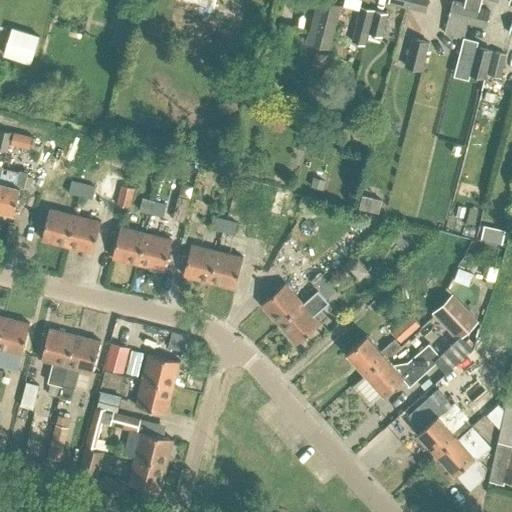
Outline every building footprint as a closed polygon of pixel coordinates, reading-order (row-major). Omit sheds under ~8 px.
[(341,4),(325,0),(316,0),(306,42),(330,48),(341,4)] [(428,0),(407,0),(406,6),(426,11),(428,0)] [(465,0),(465,3),(453,0),(445,32),(463,37),(472,0),(465,0)] [(490,10),(480,7),(481,0),(472,0),(463,37),(464,37),(468,22),(486,27),(490,10)] [(374,8),(360,5),(350,39),(364,43),(374,8)] [(374,8),(368,31),(381,35),(387,12),(374,8)] [(39,37),(12,28),(4,55),(30,64),(39,37)] [(423,69),(430,40),(412,36),(405,65),(423,69)] [(470,73),(486,77),(487,73),(493,49),(477,45),(470,73)] [(507,53),(493,49),(487,73),(501,77),(507,53)] [(0,150),(6,152),(10,132),(0,130),(0,150)] [(31,137),(13,133),(11,146),(28,149),(31,137)] [(0,207),(15,212),(21,186),(24,187),(29,171),(20,168),(16,184),(0,180),(0,207)] [(195,178),(184,175),(173,217),(185,220),(195,178)] [(111,201),(117,179),(106,176),(100,197),(111,201)] [(84,182),(72,179),(69,191),(81,194),(84,182)] [(95,185),(84,182),(81,194),(92,197),(95,185)] [(121,185),(116,203),(129,207),(133,188),(121,185)] [(155,199),(143,196),(140,208),(152,211),(155,199)] [(207,200),(194,197),(189,220),(201,223),(207,200)] [(383,203),(363,198),(360,210),(380,215),(383,203)] [(166,203),(155,199),(152,211),(163,214),(166,203)] [(50,207),(42,238),(94,251),(102,220),(50,207)] [(214,215),(211,226),(222,229),(225,218),(214,215)] [(225,218),(222,229),(234,232),(237,220),(225,218)] [(121,224),(113,256),(165,269),(172,237),(121,224)] [(481,224),(479,236),(499,239),(501,228),(481,224)] [(192,242),(184,273),(235,286),(243,255),(192,242)] [(321,272),(312,280),(320,289),(329,281),(321,272)] [(281,324),(305,302),(304,301),(286,281),(262,302),(281,324)] [(329,281),(320,289),(326,297),(336,289),(329,281)] [(305,302),(281,324),(297,342),(321,321),(315,314),(330,300),(326,297),(320,289),(305,302)] [(460,339),(480,321),(454,294),(434,312),(460,339)] [(5,315),(0,333),(0,347),(23,353),(30,322),(5,315)] [(75,333),(50,326),(42,358),(53,360),(48,380),(51,381),(48,392),(60,395),(75,333)] [(101,339),(75,333),(60,395),(72,398),(79,367),(93,371),(101,339)] [(367,333),(348,351),(366,371),(386,354),(387,355),(401,343),(395,337),(381,349),(367,333)] [(395,365),(387,355),(386,354),(366,371),(385,392),(404,376),(411,384),(442,356),(429,342),(406,362),(395,365)] [(122,373),(128,349),(110,344),(104,368),(122,373)] [(149,352),(143,377),(174,385),(180,359),(149,352)] [(143,377),(136,403),(168,411),(174,385),(143,377)] [(33,409),(39,385),(27,382),(21,406),(33,409)] [(429,411),(446,403),(438,387),(421,395),(429,411)] [(121,395),(100,390),(96,405),(117,411),(121,395)] [(103,447),(105,438),(99,436),(104,415),(112,417),(110,423),(138,430),(141,417),(117,411),(96,405),(86,443),(103,447)] [(453,430),(438,413),(419,431),(438,452),(457,435),(459,436),(472,424),(466,417),(453,430)] [(71,418),(58,414),(48,455),(61,458),(71,418)] [(136,455),(167,463),(173,437),(142,429),(136,455)] [(471,450),(459,436),(457,435),(438,452),(456,472),(457,472),(471,487),(484,475),(486,465),(478,455),(490,444),(484,438),(471,450)] [(104,451),(85,446),(78,474),(97,479),(104,451)] [(511,482),(511,447),(503,480),(511,482)] [(136,455),(129,481),(160,489),(167,463),(136,455)]
